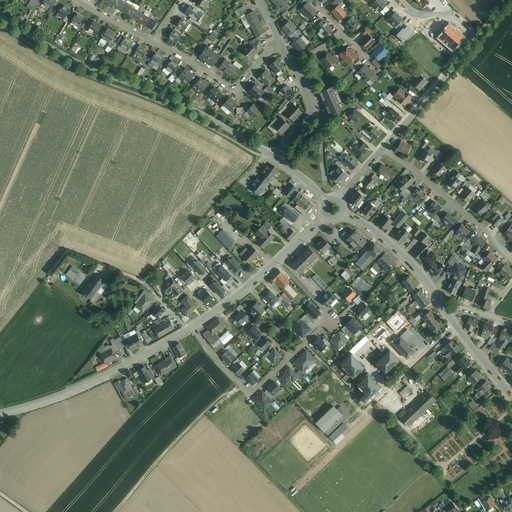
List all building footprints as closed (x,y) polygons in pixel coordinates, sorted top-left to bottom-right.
[(56,0),(54,0),(44,0),(42,3),(51,8),(53,4),(56,0)] [(120,0),(118,0),(114,6),(121,10),(125,3),(124,2),(120,0)] [(209,2),(206,0),(193,0),(194,0),(205,8),(204,7),(208,2),(209,2)] [(284,0),(277,0),(274,3),(278,7),(277,7),(276,9),(277,10),(279,10),(279,9),(282,12),(289,6),(284,0)] [(376,0),(372,4),(375,7),(374,7),(377,9),(380,11),(386,5),(384,3),(385,2),(382,0),(376,0)] [(33,2),(30,1),(27,7),(31,9),(33,10),(36,4),(33,2)] [(310,18),(317,11),(308,2),(301,8),(310,18)] [(131,6),(125,3),(121,10),(127,14),(131,6)] [(67,7),(64,5),(62,9),(60,8),(58,12),(62,15),(61,16),(64,18),(65,16),(69,11),(66,9),(67,7)] [(201,12),(190,5),(185,13),(191,17),(197,21),(200,17),(198,15),(201,12)] [(339,6),(339,5),(336,7),(332,12),(340,19),(346,13),(339,6)] [(137,10),(131,6),(127,14),(133,18),(137,10)] [(243,6),(237,9),(240,16),(247,13),(243,6)] [(139,11),(137,10),(133,18),(139,21),(144,14),(139,11)] [(259,21),(253,11),(245,15),(251,26),(259,21)] [(353,11),(346,18),(348,20),(351,17),(351,18),(355,14),(353,11)] [(388,19),(395,26),(401,21),(402,19),(395,12),(388,19)] [(84,18),(76,13),(72,19),(71,22),(78,26),(84,18)] [(150,17),(144,14),(139,21),(145,25),(150,17)] [(319,16),(313,21),(317,25),(322,20),(319,16)] [(156,21),(150,17),(145,25),(151,29),(155,23),(156,21)] [(348,20),(344,24),(351,31),(352,31),(353,31),(354,30),(354,29),(358,25),(351,18),(351,17),(348,20)] [(186,21),(182,18),(177,25),(184,30),(189,23),(186,21)] [(317,25),(316,26),(320,32),(321,31),(325,36),(332,29),(323,19),(322,20),(317,25)] [(101,26),(93,21),(91,25),(88,29),(93,32),(93,31),(97,34),(98,31),(101,26)] [(259,21),(251,26),(257,37),(265,32),(259,21)] [(289,21),(282,27),(288,34),(295,28),(289,21)] [(456,30),(449,24),(440,36),(444,39),(442,41),(445,44),(447,42),(454,48),(464,37),(458,32),(457,32),(455,30),(456,30)] [(406,25),(401,31),(395,36),(404,45),(415,33),(406,25)] [(365,27),(360,32),(364,36),(369,31),(365,27)] [(116,33),(107,28),(102,38),(110,43),(112,40),(116,33)] [(181,35),(173,30),(168,37),(176,42),(178,39),(181,35)] [(228,34),(233,38),(236,34),(231,30),(228,34)] [(219,36),(213,31),(208,37),(213,42),(219,36)] [(188,36),(182,33),(181,35),(178,39),(183,42),(188,36)] [(374,41),(368,34),(361,41),(367,48),(374,41)] [(60,35),(58,40),(64,43),(67,38),(60,35)] [(133,42),(124,37),(120,45),(128,50),(131,46),(133,42)] [(300,37),(292,44),(299,52),(307,45),(300,37)] [(259,41),(253,44),(251,45),(258,51),(261,44),(259,41)] [(147,49),(139,44),(136,49),(134,52),(143,57),(146,52),(147,49)] [(251,45),(250,44),(248,47),(247,46),(242,51),(243,51),(248,56),(251,58),(258,51),(251,45)] [(72,50),(77,53),(81,48),(76,45),(72,50)] [(207,45),(199,57),(206,62),(214,50),(207,45)] [(227,45),(221,55),(224,57),(228,51),(230,47),(227,45)] [(381,45),(378,48),(377,48),(374,51),(374,53),(373,54),(379,60),(383,56),(384,56),(385,55),(385,54),(388,52),(381,45)] [(358,56),(349,46),(340,55),(344,59),(344,61),(345,62),(347,62),(348,64),(349,64),(353,61),(358,56)] [(214,50),(206,62),(213,66),(221,55),(214,50)] [(143,57),(134,52),(132,56),(131,57),(140,62),(143,57)] [(146,52),(143,57),(140,62),(143,64),(150,54),(146,52)] [(164,58),(155,52),(150,61),(155,64),(159,66),(161,63),(164,58)] [(331,57),(328,53),(321,60),(329,67),(331,66),(332,66),(334,65),(334,63),(335,61),(331,57)] [(340,61),(334,54),(331,57),(335,61),(337,64),(340,61)] [(281,64),(277,59),(270,65),(271,64),(274,68),(273,69),(276,73),(280,70),(283,67),(281,64)] [(378,62),(375,59),(372,62),(378,68),(382,65),(379,62),(378,62)] [(179,67),(171,60),(170,61),(165,67),(173,74),(176,70),(179,67)] [(233,65),(225,60),(220,68),(227,73),(233,65)] [(353,61),(349,64),(348,64),(347,64),(353,70),(357,67),(355,64),(353,61)] [(240,70),(233,65),(227,73),(235,78),(240,70)] [(365,65),(357,72),(362,77),(370,70),(365,65)] [(194,76),(185,68),(181,74),(178,76),(178,77),(187,84),(194,76)] [(270,75),(265,70),(259,77),(259,78),(260,77),(263,80),(262,81),(266,85),(272,78),(269,75),(270,75)] [(370,70),(362,77),(367,82),(369,79),(375,74),(373,71),(372,72),(370,70)] [(375,74),(369,79),(373,83),(378,77),(375,74)] [(420,74),(415,80),(416,81),(413,85),(419,89),(423,85),(424,86),(427,81),(424,78),(420,74)] [(208,85),(201,78),(192,87),(200,94),(208,85)] [(263,91),(255,84),(249,91),(258,98),(261,95),(264,92),(264,91),(263,91)] [(291,89),(286,84),(279,91),(287,98),(293,92),(290,89),(291,89)] [(344,108),(334,85),(328,88),(328,87),(327,88),(319,92),(325,105),(326,105),(330,114),(344,108)] [(368,91),(372,94),(376,89),(371,86),(368,91)] [(223,95),(214,87),(207,95),(210,98),(215,102),(216,102),(223,95)] [(412,97),(405,91),(402,94),(400,96),(399,95),(397,98),(397,99),(404,105),(412,97)] [(235,101),(230,97),(224,104),(231,111),(237,105),(234,102),(235,101)] [(258,108),(253,104),(248,110),(251,113),(250,114),(254,118),(260,111),(258,109),(258,108)] [(302,112),(293,104),(289,108),(298,116),(302,112)] [(289,108),(285,105),(279,112),(281,113),(283,111),(285,113),(284,113),(288,116),(293,121),(298,116),(289,108)] [(387,113),(385,116),(389,119),(390,118),(393,121),(399,115),(392,108),(387,113)] [(362,115),(355,109),(349,116),(356,122),(362,115)] [(279,112),(277,114),(281,117),(284,120),(286,118),(281,113),(279,112)] [(284,120),(281,117),(273,125),(282,133),(289,126),(284,120)] [(380,133),(373,127),(368,133),(372,136),(375,139),(380,133)] [(361,140),(358,144),(358,143),(355,147),(352,150),(357,153),(360,155),(359,156),(362,153),(363,153),(365,150),(363,148),(367,144),(361,140)] [(411,146),(404,143),(405,142),(401,140),(397,150),(407,154),(411,146)] [(433,154),(424,149),(423,151),(419,159),(427,163),(430,157),(431,158),(432,157),(433,154)] [(347,155),(342,160),(352,169),(357,164),(347,155)] [(440,162),(432,170),(439,176),(443,171),(445,172),(447,169),(440,162)] [(455,164),(449,171),(453,174),(456,170),(459,167),(455,164)] [(271,168),(268,165),(264,168),(275,177),(278,173),(276,171),(271,168)] [(391,169),(381,165),(378,173),(381,174),(384,176),(384,177),(388,178),(391,169)] [(347,175),(338,167),(335,171),(336,171),(332,177),(338,182),(343,177),(344,178),(347,175)] [(275,177),(264,168),(261,172),(265,175),(270,179),(271,180),(275,177)] [(408,174),(403,179),(402,177),(399,180),(400,181),(406,188),(414,181),(408,174)] [(457,178),(454,175),(447,183),(453,189),(458,184),(459,185),(462,182),(457,178)] [(261,180),(257,177),(254,181),(264,189),(268,185),(261,180)] [(372,184),(368,180),(364,185),(368,189),(372,184)] [(264,189),(254,181),(251,185),(255,188),(260,192),(261,193),(264,189)] [(406,188),(400,181),(397,184),(403,191),(406,188)] [(460,194),(468,183),(466,181),(457,192),(460,194)] [(292,183),(284,193),(289,196),(296,187),(292,183)] [(276,187),(272,192),(277,196),(281,192),(276,187)] [(468,187),(461,196),(468,201),(472,196),(473,197),(476,194),(468,187)] [(406,188),(403,191),(400,193),(405,198),(409,193),(411,192),(406,188)] [(427,195),(419,188),(413,195),(415,197),(418,200),(417,201),(421,203),(423,201),(427,195)] [(357,191),(349,201),(357,207),(362,200),(365,197),(357,191)] [(311,202),(299,192),(293,200),(298,204),(305,209),(311,202)] [(482,192),(479,196),(484,200),(487,196),(482,192)] [(511,207),(511,203),(503,196),(498,201),(502,205),(505,202),(511,207)] [(421,203),(417,201),(418,200),(415,197),(414,197),(413,197),(411,199),(419,205),(421,203)] [(441,207),(434,201),(428,208),(432,212),(431,213),(434,215),(441,207)] [(483,201),(475,208),(480,215),(486,210),(487,211),(490,208),(483,201)] [(311,202),(305,209),(298,204),(295,207),(305,215),(308,212),(310,213),(313,210),(311,208),(314,205),(311,202)] [(376,208),(369,202),(362,211),(370,217),(376,208)] [(421,208),(419,211),(421,213),(427,207),(424,205),(421,208)] [(297,216),(286,208),(284,211),(285,212),(283,214),(293,222),(297,216)] [(401,213),(393,223),(399,228),(407,218),(401,213)] [(456,220),(447,213),(442,220),(447,224),(446,225),(449,228),(456,220)] [(505,221),(497,213),(497,214),(494,216),(491,219),(490,220),(497,227),(501,222),(502,223),(505,221)] [(393,221),(385,215),(378,223),(386,230),(386,229),(393,221)] [(418,224),(420,222),(413,216),(411,218),(418,224)] [(432,224),(435,228),(441,221),(438,218),(432,224)] [(267,221),(263,226),(268,230),(272,226),(267,221)] [(288,227),(285,225),(285,226),(282,223),(278,228),(285,234),(288,230),(287,229),(287,227),(288,227)] [(263,226),(262,225),(255,233),(261,238),(257,242),(264,249),(275,237),(268,230),(263,226)] [(469,231),(461,225),(456,233),(460,236),(460,237),(462,239),(469,231)] [(198,235),(204,229),(202,227),(196,232),(198,235)] [(403,227),(395,236),(402,243),(410,233),(406,230),(403,227)] [(296,233),(290,228),(288,230),(285,234),(284,235),(290,240),(296,233)] [(223,229),(216,236),(221,241),(228,234),(223,229)] [(452,238),(456,233),(452,230),(447,235),(452,238)] [(366,242),(355,231),(346,239),(358,250),(366,242)] [(419,233),(414,239),(419,242),(421,240),(425,236),(420,232),(419,233)] [(235,241),(228,234),(221,241),(228,248),(232,244),(235,241)] [(425,236),(421,240),(423,242),(430,249),(434,244),(425,236)] [(485,240),(477,236),(471,246),(474,247),(475,246),(480,249),(485,240)] [(331,246),(323,238),(316,245),(323,253),(327,249),(331,246)] [(472,242),(468,240),(462,246),(468,250),(472,242)] [(430,249),(423,242),(413,253),(420,259),(430,249)] [(382,250),(375,243),(367,251),(374,258),(382,250)] [(252,246),(242,256),(245,259),(244,260),(246,262),(247,261),(250,263),(259,253),(252,246)] [(480,249),(475,246),(474,247),(472,252),(476,254),(478,251),(479,251),(480,249)] [(309,247),(292,264),(300,273),(317,256),(309,247)] [(367,251),(356,263),(363,270),(374,258),(367,251)] [(497,258),(490,252),(482,260),(485,262),(482,265),(487,270),(497,258)] [(386,253),(373,267),(375,269),(379,273),(383,268),(387,272),(396,263),(386,253)] [(332,257),(327,261),(332,266),(337,262),(332,257)] [(459,260),(455,257),(450,264),(453,267),(456,263),(457,264),(459,260)] [(240,267),(232,258),(230,260),(229,259),(226,262),(235,271),(240,267)] [(205,269),(195,259),(190,265),(200,274),(205,269)] [(437,266),(433,261),(427,266),(435,275),(444,267),(440,263),(437,266)] [(457,264),(456,263),(453,267),(450,272),(454,275),(459,278),(465,270),(457,264)] [(72,280),(80,272),(72,265),(65,273),(72,280)] [(511,272),(511,271),(504,265),(499,271),(504,276),(500,280),(503,283),(511,272)] [(231,276),(222,266),(219,269),(220,270),(218,272),(226,280),(231,276)] [(373,267),(358,281),(361,284),(375,269),(373,267)] [(195,278),(188,270),(185,273),(192,281),(195,278)] [(290,282),(282,274),(282,273),(279,270),(270,278),(274,282),(275,281),(282,289),(283,289),(285,287),(290,282)] [(346,271),(342,275),(346,280),(351,277),(346,271)] [(192,281),(185,273),(181,276),(182,277),(189,284),(192,281)] [(329,287),(316,274),(312,278),(324,291),(329,287)] [(95,275),(82,292),(94,302),(108,284),(95,275)] [(417,285),(409,275),(402,281),(404,283),(400,286),(406,293),(410,290),(417,285)] [(177,285),(171,278),(168,281),(167,281),(165,283),(165,284),(161,287),(168,294),(172,290),(177,295),(181,291),(176,285),(177,285)] [(458,281),(453,278),(447,290),(455,294),(461,282),(458,281)] [(224,290),(216,281),(214,283),(213,282),(210,285),(219,295),(224,290)] [(490,288),(485,286),(481,298),(486,300),(486,299),(490,288)] [(291,292),(285,287),(283,289),(282,289),(282,290),(291,300),(295,297),(291,292)] [(356,294),(349,287),(342,294),(349,301),(356,294)] [(475,292),(465,288),(462,297),(472,300),(475,292)] [(213,297),(206,289),(202,292),(210,300),(213,297)] [(152,294),(144,290),(142,293),(145,295),(149,298),(152,294)] [(273,293),(269,290),(263,296),(272,306),(279,299),(276,297),(273,294),(273,293)] [(425,296),(420,290),(413,295),(416,300),(418,302),(425,296)] [(336,298),(329,291),(320,300),(327,307),(336,298)] [(210,300),(202,292),(199,295),(206,304),(210,300)] [(149,298),(145,295),(136,306),(140,310),(143,312),(152,301),(149,298)] [(198,306),(188,295),(182,301),(186,306),(181,310),(187,316),(198,306)] [(353,299),(356,304),(362,301),(359,295),(353,299)] [(425,296),(418,302),(419,304),(423,308),(430,302),(425,296)] [(290,305),(284,298),(281,301),(287,308),(290,305)] [(406,298),(398,305),(401,307),(408,301),(406,298)] [(481,298),(480,298),(478,303),(484,306),(486,300),(481,298)] [(261,304),(259,305),(257,302),(250,309),(253,312),(256,315),(258,317),(260,314),(265,310),(262,308),(263,306),(261,304)] [(370,309),(364,303),(356,310),(363,316),(370,309)] [(321,313),(313,304),(306,310),(314,318),(321,313)] [(160,305),(152,313),(157,318),(160,315),(162,313),(165,310),(160,305)] [(268,307),(265,310),(271,316),(274,312),(268,307)] [(249,317),(242,310),(235,317),(239,321),(241,323),(245,320),(246,321),(249,317)] [(430,311),(421,317),(422,317),(427,324),(435,318),(430,311)] [(406,320),(400,314),(395,320),(400,326),(406,332),(412,326),(411,325),(412,324),(411,322),(409,320),(407,321),(406,320)] [(479,320),(470,317),(468,324),(474,326),(477,327),(479,320)] [(219,318),(206,326),(209,331),(212,335),(215,332),(224,326),(219,318)] [(353,318),(345,325),(354,334),(361,327),(353,318)] [(435,318),(427,324),(432,331),(440,325),(438,322),(435,318)] [(165,322),(154,329),(159,337),(174,328),(169,320),(165,322)] [(294,326),(303,336),(310,329),(300,320),(294,326)] [(493,324),(486,322),(482,334),(489,336),(493,324)] [(254,339),(260,333),(253,326),(247,332),(254,339)] [(509,329),(503,327),(500,339),(501,339),(505,340),(509,329)] [(219,338),(211,345),(217,351),(233,336),(228,330),(219,338)] [(212,335),(209,331),(203,334),(207,340),(208,341),(208,340),(211,345),(219,338),(215,332),(212,335)] [(348,340),(340,331),(330,340),(339,349),(348,340)] [(142,345),(136,334),(131,337),(137,348),(142,345)] [(400,336),(393,343),(407,358),(414,351),(400,336)] [(137,348),(131,337),(126,339),(128,343),(132,351),(137,348)] [(262,346),(259,343),(263,340),(260,337),(254,343),(259,349),(262,346)] [(262,346),(265,349),(271,343),(265,337),(263,340),(259,343),(262,346)] [(326,345),(319,337),(313,343),(320,351),(326,345)] [(496,345),(496,346),(500,348),(505,340),(501,339),(496,345)] [(122,340),(116,343),(119,348),(125,345),(122,340)] [(454,343),(452,340),(445,346),(452,353),(452,354),(459,349),(456,346),(457,346),(454,343)] [(505,340),(500,348),(503,351),(510,342),(505,340)] [(116,343),(112,344),(110,346),(111,349),(114,354),(120,351),(119,348),(116,343)] [(179,343),(173,347),(179,357),(182,356),(185,354),(179,343)] [(496,345),(493,343),(489,349),(496,354),(500,348),(496,346),(496,345)] [(452,353),(445,346),(440,350),(446,358),(452,353)] [(111,349),(101,354),(105,363),(116,358),(114,354),(111,349)] [(267,357),(274,363),(281,356),(275,349),(270,354),(267,357)] [(228,350),(221,357),(228,364),(235,357),(228,350)] [(306,350),(300,356),(309,366),(314,361),(316,360),(313,357),(306,350)] [(384,372),(398,360),(390,351),(376,363),(384,372)] [(430,355),(429,356),(431,359),(438,354),(435,351),(433,352),(430,355)] [(267,357),(270,354),(268,352),(262,358),(264,360),(267,357)] [(321,361),(315,355),(313,357),(316,360),(314,361),(317,364),(321,361)] [(354,376),(363,367),(352,355),(342,364),(354,376)] [(471,363),(464,355),(457,361),(460,364),(464,369),(471,363)] [(309,366),(300,356),(293,363),(300,369),(303,372),(304,371),(309,366)] [(170,357),(167,359),(167,360),(157,366),(159,370),(161,369),(162,372),(165,370),(166,371),(176,366),(170,357)] [(511,359),(511,360),(507,357),(500,367),(511,375),(511,373),(511,359)] [(245,369),(238,362),(232,368),(239,375),(245,369)] [(464,369),(460,364),(455,369),(458,373),(464,369)] [(145,366),(138,370),(143,378),(150,374),(149,373),(145,366)] [(293,381),(298,376),(290,367),(285,372),(286,373),(281,377),(287,383),(291,379),(293,381)] [(300,369),(298,371),(303,377),(307,374),(304,371),(303,372),(300,369)] [(450,369),(446,373),(443,370),(441,372),(446,378),(451,373),(452,372),(452,371),(450,369)] [(477,370),(468,377),(473,384),(482,376),(477,370)] [(252,372),(246,378),(253,384),(259,378),(252,372)] [(380,388),(368,375),(358,385),(370,398),(380,388)] [(163,383),(159,376),(155,379),(158,385),(163,383)] [(131,389),(130,386),(131,385),(127,378),(120,383),(119,383),(121,388),(121,390),(124,394),(129,396),(129,397),(136,394),(132,388),(131,389)] [(268,388),(275,394),(281,388),(274,381),(272,383),(269,385),(269,386),(268,387),(268,388)] [(487,381),(479,388),(481,390),(484,393),(483,394),(486,397),(494,389),(487,381)] [(407,385),(400,393),(403,397),(411,390),(407,385)] [(272,397),(275,394),(268,388),(265,391),(266,391),(272,397)] [(269,399),(272,397),(266,391),(263,393),(269,399)] [(427,391),(406,412),(414,421),(436,400),(427,391)] [(263,393),(256,399),(265,409),(272,402),(269,399),(263,393)] [(337,409),(333,405),(315,423),(324,432),(325,432),(328,436),(343,422),(346,419),(350,415),(341,405),(337,409)] [(406,412),(404,410),(399,415),(409,426),(414,421),(406,412)] [(344,423),(329,437),(333,441),(348,427),(346,425),(344,423)] [(496,505),(491,496),(483,501),(488,509),(493,506),(496,505)] [(511,502),(510,499),(502,503),(506,510),(511,506),(511,502)] [(446,507),(443,502),(440,505),(445,511),(448,509),(446,507)] [(459,510),(452,502),(446,507),(448,509),(450,511),(456,511),(459,510)]
